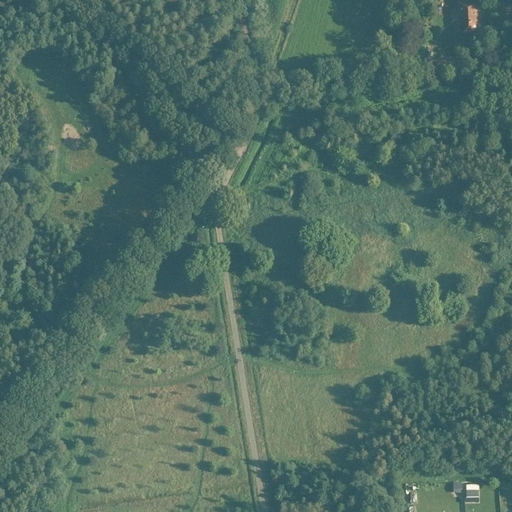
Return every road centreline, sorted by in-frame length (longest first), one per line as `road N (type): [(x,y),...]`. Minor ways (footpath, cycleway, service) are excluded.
road 1 (track): [(511,145),(478,132),(388,132),(279,183),(202,196),(0,465)]
road 2 (track): [(67,0),(247,149),(252,104),(233,0)]
road 3 (unclassified): [(265,511),(219,227),(218,195),(247,149)]
road 4 (track): [(241,362),(511,397)]
